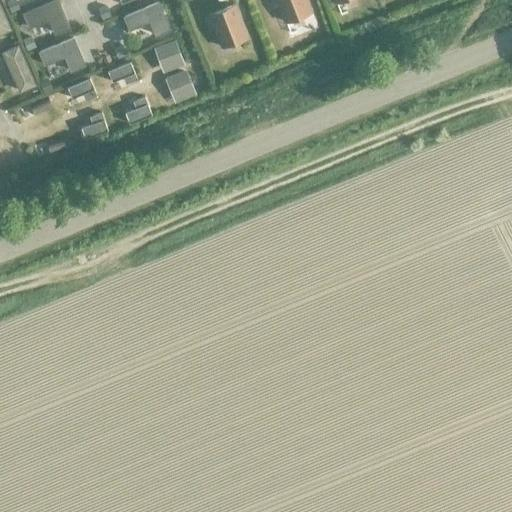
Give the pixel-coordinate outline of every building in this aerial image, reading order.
[(57,0),(22,16),(28,30),(47,22),(54,38),(70,31),(57,0)] [(304,0),(270,0),(273,5),(278,4),(285,23),(310,13),(304,0)] [(0,32),(10,28),(0,3),(0,32)] [(105,5),(97,8),(101,19),(109,15),(105,5)] [(158,5),(123,20),(129,33),(148,24),(155,39),(170,33),(158,5)] [(233,5),(204,17),(209,30),(214,28),(221,48),(246,38),(233,5)] [(30,35),(21,39),(26,50),(35,46),(30,35)] [(184,64),(175,38),(153,46),(163,72),(184,64)] [(74,39),(37,54),(44,69),(64,61),(69,75),(85,68),(74,39)] [(121,44),(112,48),(116,58),(125,54),(121,44)] [(35,85),(18,45),(3,52),(19,91),(35,85)] [(134,72),(129,61),(108,69),(113,81),(134,72)] [(196,93),(185,69),(165,77),(175,102),(196,93)] [(93,88),(89,77),(67,86),(71,97),(93,88)] [(47,78),(38,82),(42,91),(51,87),(47,78)] [(52,109),(48,100),(31,108),(35,117),(52,109)] [(151,114),(147,103),(126,111),(130,123),(151,114)] [(108,130),(104,119),(82,126),(86,137),(108,130)] [(69,149),(67,140),(48,144),(50,154),(69,149)]
